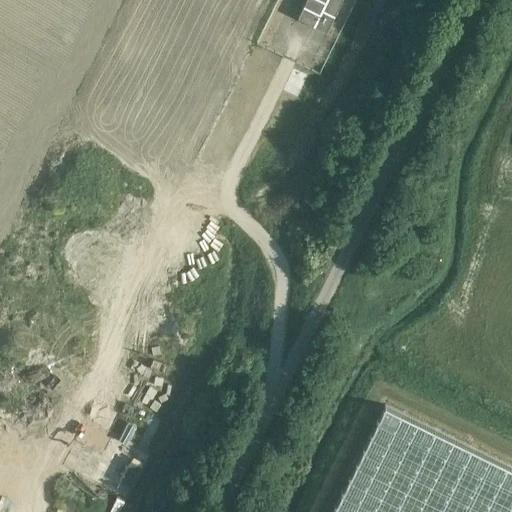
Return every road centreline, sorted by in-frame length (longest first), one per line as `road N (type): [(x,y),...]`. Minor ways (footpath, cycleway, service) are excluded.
road 1 (unclassified): [(218,511),(486,0)]
road 2 (unknown): [(27,511),(38,474),(143,266),(212,180)]
